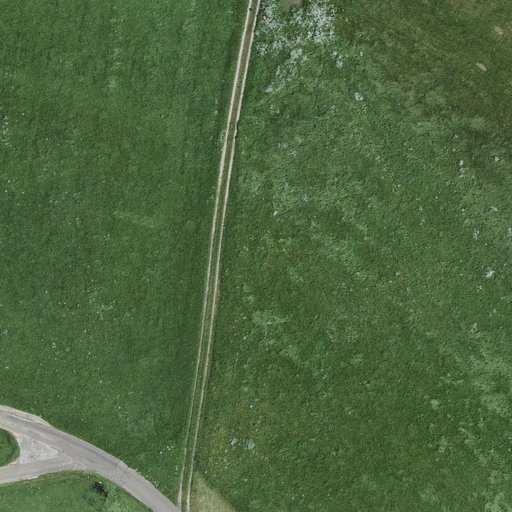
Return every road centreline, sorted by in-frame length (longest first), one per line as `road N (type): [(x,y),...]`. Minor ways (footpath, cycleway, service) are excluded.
road 1 (track): [(182,511),(254,0)]
road 2 (unclassified): [(0,418),(112,469),(167,511)]
